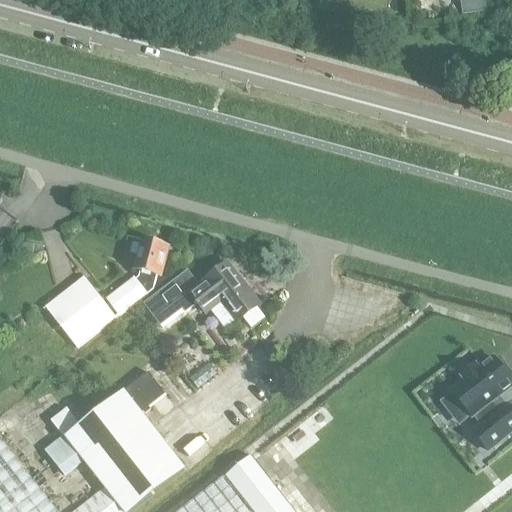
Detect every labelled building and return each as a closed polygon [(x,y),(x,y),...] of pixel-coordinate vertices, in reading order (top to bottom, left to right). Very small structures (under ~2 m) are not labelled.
[(461,0),(463,14),(487,11),(486,0),(461,0)] [(169,250),(142,242),(134,273),(139,274),(138,279),(135,282),(135,283),(109,303),(120,318),(146,297),(153,292),(156,279),(160,280),(169,250)] [(219,304),(235,325),(243,319),(252,331),(266,320),(257,309),(260,307),(228,265),(203,283),(205,285),(190,295),(205,315),(219,304)] [(50,372),(116,321),(84,279),(18,331),(50,372)] [(465,383),(452,393),(473,419),(474,418),(481,428),(474,434),(489,452),(511,434),(511,412),(508,407),(506,408),(499,399),(511,388),(511,382),(494,360),(479,371),(477,368),(469,374),(462,379),(465,383)] [(166,396),(149,374),(124,393),(141,416),(166,396)] [(134,511),(185,472),(141,416),(124,393),(80,427),(67,438),(85,462),(106,489),(124,511),(134,511)] [(67,410),(52,423),(64,439),(65,439),(67,438),(80,427),(67,410)] [(85,462),(67,438),(65,439),(64,439),(46,453),(65,477),(85,462)] [(0,511),(56,511),(0,439),(0,511)] [(292,511),(250,458),(225,479),(250,511),(292,511)] [(250,511),(225,479),(180,511),(250,511)] [(124,511),(106,489),(76,511),(124,511)]
